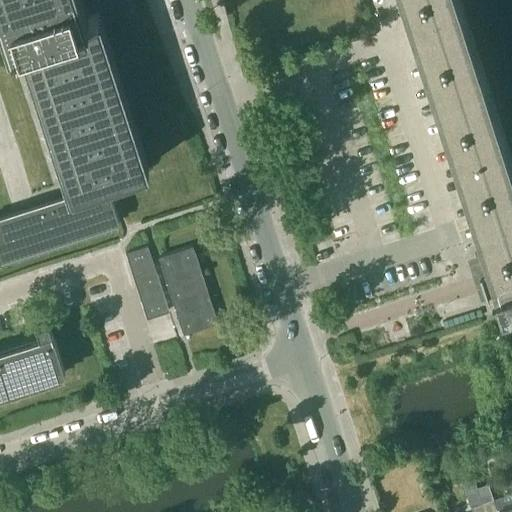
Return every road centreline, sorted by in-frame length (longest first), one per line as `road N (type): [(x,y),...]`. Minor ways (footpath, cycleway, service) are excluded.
road 1 (residential): [(298,353),(185,0)]
road 2 (residential): [(159,401),(116,276),(100,265),(0,298)]
road 3 (residential): [(0,453),(159,401)]
road 4 (residential): [(350,511),(298,353)]
road 5 (residential): [(159,401),(298,353)]
